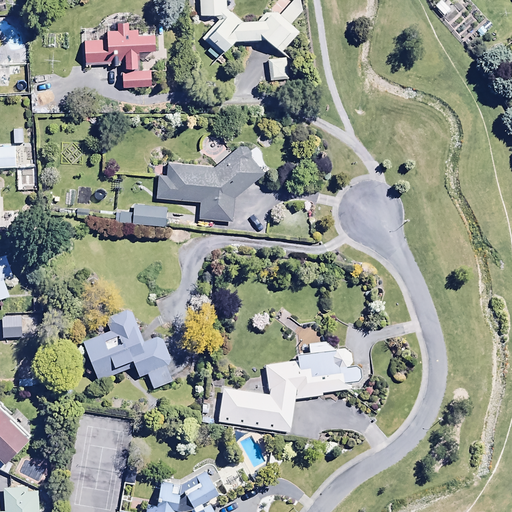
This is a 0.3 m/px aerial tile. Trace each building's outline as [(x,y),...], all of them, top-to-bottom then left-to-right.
[(199,0),(200,18),(218,18),(220,21),(201,40),(211,49),(207,53),(215,62),(222,56),(224,58),(237,45),(268,42),(282,55),(302,33),(293,26),(310,8),(300,0),(297,0),(282,17),(278,13),(266,14),(259,23),(245,24),(228,12),(228,0),(199,0)] [(86,43),(86,65),(116,64),(116,67),(127,67),(127,71),(140,71),(140,53),(158,53),(158,39),(140,40),(140,33),(130,33),(130,26),(120,27),(120,34),(109,34),(109,42),(86,43)] [(279,65),(270,66),(270,80),(280,79),(279,65)] [(152,73),(123,74),(124,91),(153,90),(152,73)] [(24,130),(14,130),(14,145),(24,145),(24,130)] [(247,145),(216,168),(158,164),(155,200),(200,203),(199,221),(234,224),(235,201),(266,176),(253,160),(257,157),(247,145)] [(16,150),(0,150),(0,171),(16,171),(16,150)] [(120,215),(120,227),(167,230),(168,212),(134,210),(134,216),(120,215)] [(0,301),(12,298),(6,281),(12,279),(5,258),(0,259),(0,301)] [(84,345),(99,385),(137,370),(141,380),(149,376),(155,392),(173,385),(167,369),(173,367),(163,339),(144,346),(131,313),(108,322),(112,333),(84,345)] [(22,318),(2,319),(3,342),(23,341),(22,318)] [(292,436),(296,401),(325,399),(324,396),(353,394),(353,387),(361,385),(364,382),(363,373),(359,369),(355,369),(354,357),(347,353),(337,353),(328,346),(311,347),(311,358),(299,359),(300,365),(266,368),(271,399),(224,392),(219,426),(292,436)] [(0,403),(0,461),(8,470),(37,440),(0,403)] [(207,473),(181,487),(162,485),(161,494),(158,500),(158,508),(147,507),(146,511),(198,511),(221,499),(207,473)] [(40,511),(39,494),(27,494),(27,491),(5,492),(6,511),(40,511)]
